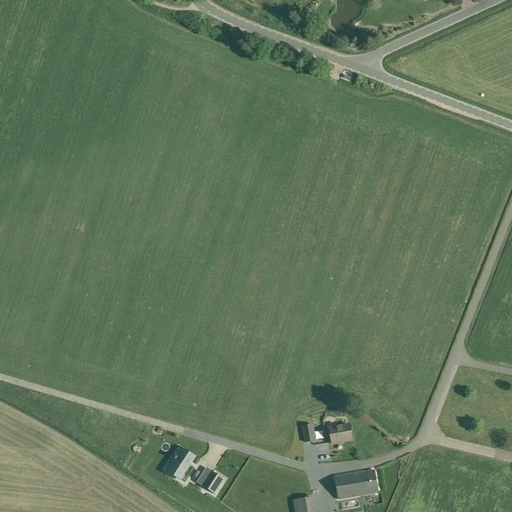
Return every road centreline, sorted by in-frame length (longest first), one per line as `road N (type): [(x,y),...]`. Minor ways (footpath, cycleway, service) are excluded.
road 1 (track): [(0,377),(165,426)]
road 2 (tertiary): [(511,126),(351,65)]
road 3 (tertiary): [(351,65),(198,0)]
road 4 (unclassified): [(351,65),(496,0)]
